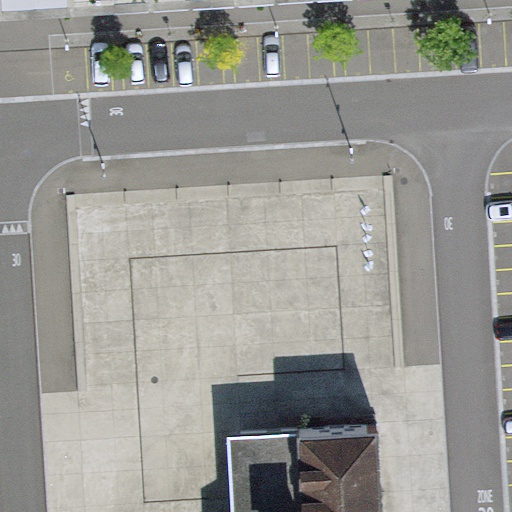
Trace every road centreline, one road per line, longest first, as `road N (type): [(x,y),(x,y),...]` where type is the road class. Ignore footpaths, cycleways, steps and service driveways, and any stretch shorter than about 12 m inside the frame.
road 1 (residential): [(511,107),(0,132)]
road 2 (residential): [(0,132),(21,511)]
